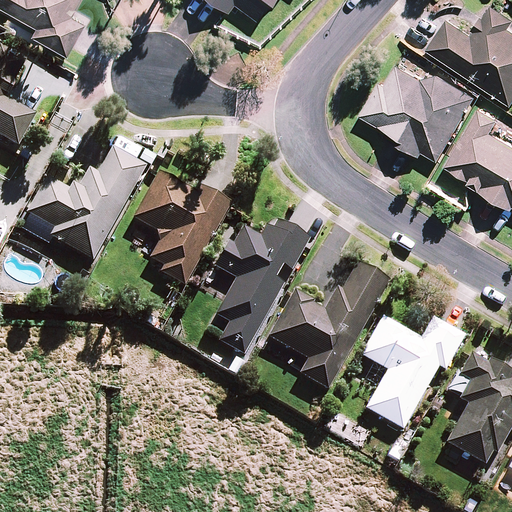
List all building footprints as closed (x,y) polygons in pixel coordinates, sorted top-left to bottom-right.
[(0,0),(0,6),(41,29),(36,37),(72,57),(90,26),(75,18),(85,0),(0,0)] [(209,0),(230,15),(237,6),(260,23),(277,0),(209,0)] [(450,23),(429,54),(511,109),(511,32),(511,20),(495,9),(487,21),(485,20),(475,35),(477,36),(475,39),(450,23)] [(0,140),(22,153),(40,121),(10,103),(32,66),(6,51),(1,60),(0,59),(0,140)] [(383,86),(364,119),(390,135),(387,140),(423,160),(425,156),(441,165),(479,101),(440,78),(425,83),(400,68),(388,88),(383,86)] [(483,113),(448,170),(472,184),(470,187),(511,212),(511,148),(493,137),(501,123),(483,113)] [(50,243),(94,267),(147,172),(114,154),(100,179),(91,174),(80,193),(74,190),(71,195),(49,183),(28,220),(55,235),(50,243)] [(162,279),(186,292),(231,210),(200,193),(197,198),(160,178),(134,225),(158,239),(160,248),(151,265),(165,273),(162,279)] [(220,348),(245,362),(285,291),(276,285),(283,273),(293,278),(311,245),(279,226),(274,236),(268,232),(262,242),(245,233),(236,249),(230,246),(215,272),(237,285),(217,321),(231,328),(220,348)] [(300,380),(330,397),(392,288),(359,269),(343,297),(338,294),(326,316),(314,309),(315,307),(296,296),(269,344),(309,366),(300,380)] [(366,415),(404,436),(439,374),(446,378),(466,342),(433,324),(422,344),(384,323),(361,362),(388,377),(366,415)] [(447,449),(486,471),(494,458),(498,460),(511,434),(511,387),(511,385),(511,378),(490,366),(489,369),(472,360),(459,382),(470,388),(460,406),(468,411),(447,449)]
